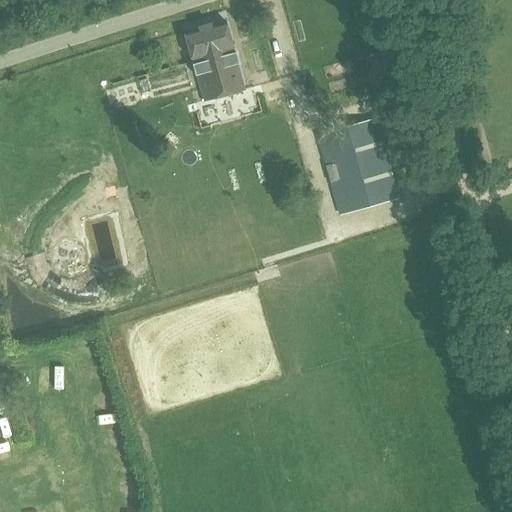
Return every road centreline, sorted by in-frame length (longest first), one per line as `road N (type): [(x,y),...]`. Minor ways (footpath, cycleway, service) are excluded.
road 1 (track): [(511,346),(414,0)]
road 2 (unclassified): [(0,65),(202,0)]
